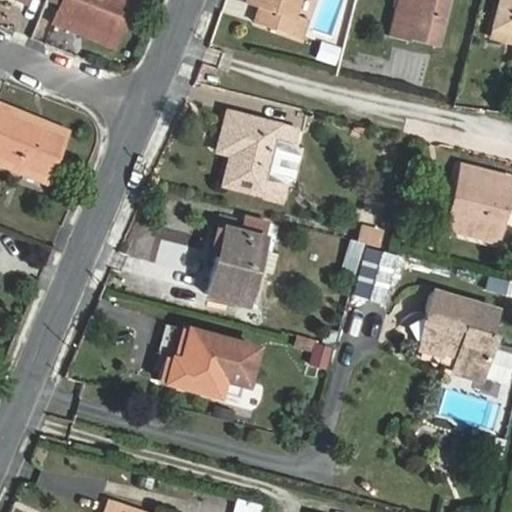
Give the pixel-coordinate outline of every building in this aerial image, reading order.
[(130,0),(62,0),(57,14),(109,35),(116,38),(130,0)] [(246,0),(245,2),(258,7),(253,22),(302,41),(309,22),(297,16),(302,0),(246,0)] [(449,0),(396,0),(387,35),(408,41),(409,40),(438,46),(449,0)] [(511,0),(500,0),(491,37),(511,42),(511,0)] [(109,35),(57,14),(54,22),(113,46),(116,38),(109,35)] [(0,158),(48,177),(64,135),(0,109),(0,158)] [(225,109),(216,141),(230,145),(219,186),(284,202),(288,185),(269,179),(279,141),(295,145),(299,128),(225,109)] [(511,178),(461,165),(445,229),(496,242),(511,178)] [(224,226),(204,295),(245,306),(268,220),(244,214),(239,230),(224,226)] [(357,242),(379,246),(382,229),(360,225),(357,242)] [(304,263),(319,264),(317,280),(334,282),(339,235),(307,232),(304,263)] [(356,274),(363,243),(349,239),(341,271),(356,274)] [(381,301),(392,259),(367,251),(356,294),(381,301)] [(274,277),(293,283),(298,265),(280,260),(274,277)] [(496,309),(433,291),(426,318),(429,319),(420,351),(440,356),(441,352),(457,357),(452,372),(480,380),(493,337),(489,335),(496,309)] [(187,328),(179,358),(171,357),(164,382),(218,397),(223,380),(246,386),(256,347),(187,328)] [(311,350),(309,367),(330,369),(333,343),(295,339),(294,349),(311,350)] [(231,511),(233,495),(208,492),(206,511),(231,511)] [(234,511),(261,511),(263,504),(238,497),(234,511)] [(140,511),(110,502),(106,511),(140,511)]
